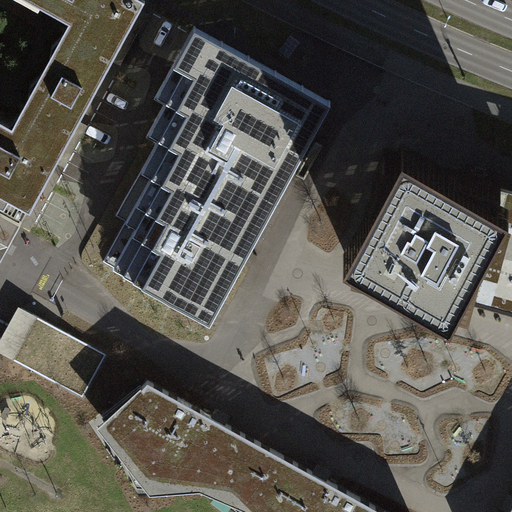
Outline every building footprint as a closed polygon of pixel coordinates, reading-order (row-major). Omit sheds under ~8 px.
[(0,0),(0,192),(35,211),(147,1),(145,0),(0,0)] [(142,282),(177,301),(299,83),(195,26),(174,63),(194,74),(177,105),(187,110),(169,142),(179,147),(162,179),(172,184),(156,213),(166,218),(152,243),(161,248),(142,282)] [(331,100),(299,83),(177,301),(210,319),(331,100)] [(391,151),(384,149),(343,248),(353,253),(351,266),(403,277),(452,302),(455,294),(511,309),(511,188),(508,188),(400,134),(391,151)] [(88,393),(105,351),(15,316),(1,352),(50,371),(58,350),(67,353),(62,366),(68,368),(62,382),(88,393)] [(148,378),(98,423),(151,491),(202,487),(247,507),(249,511),(389,511),(367,500),(216,417),(148,378)]
